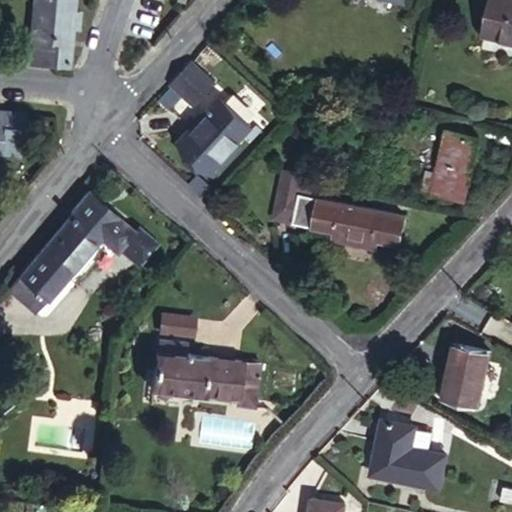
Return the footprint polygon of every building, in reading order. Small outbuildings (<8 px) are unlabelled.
[(36,0),(36,11),(42,11),(40,33),(35,33),(31,67),(75,71),(80,60),(82,38),(88,38),(90,15),(84,14),(85,0),(36,0)] [(511,0),(490,0),(485,26),(511,30),(511,0)] [(219,79),(195,57),(174,80),(199,102),(219,79)] [(256,126),(225,97),(213,109),(244,138),(256,126)] [(221,170),(248,142),(244,138),(213,109),(185,138),(221,170)] [(393,117),(364,112),(360,128),(390,134),(393,117)] [(0,172),(19,174),(24,135),(0,132),(0,172)] [(451,133),(443,173),(439,196),(469,201),(482,140),(451,133)] [(434,172),(430,194),(439,196),(443,173),(434,172)] [(98,238),(117,215),(87,189),(71,208),(74,211),(39,252),(68,276),(98,238)] [(403,244),(409,216),(302,193),(296,222),(336,230),(335,237),(343,239),(343,242),(380,250),(383,240),(403,244)] [(132,228),(117,215),(98,238),(113,251),(114,249),(132,228)] [(137,223),(132,228),(114,249),(135,266),(157,240),(137,223)] [(68,276),(39,252),(21,275),(48,299),(68,276)] [(48,299),(21,275),(11,287),(39,310),(48,299)] [(159,309),(158,328),(193,331),(195,312),(159,309)] [(256,404),(263,365),(187,353),(188,343),(160,338),(152,388),(256,404)] [(486,404),(496,352),(464,346),(454,398),(486,404)] [(419,431),(420,429),(386,422),(376,476),(445,488),(451,453),(434,450),(416,446),(419,431)] [(434,450),(437,434),(419,431),(416,446),(434,450)] [(511,486),(505,485),(502,498),(511,500),(511,486)] [(345,511),(347,503),(315,497),(312,511),(345,511)]
